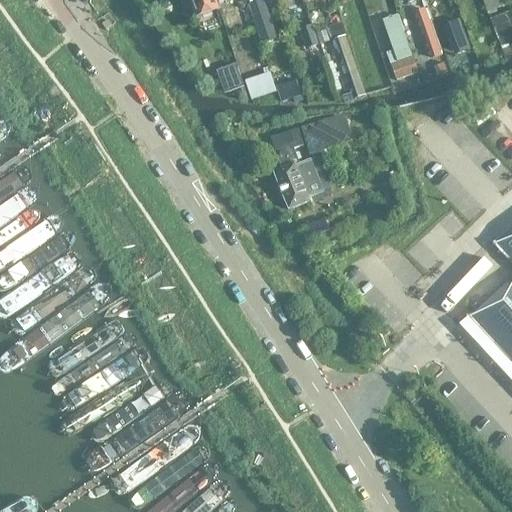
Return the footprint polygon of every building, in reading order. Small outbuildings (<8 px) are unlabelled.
[(189,0),(190,2),(195,0),(200,13),(209,10),(205,0),(189,0)] [(260,0),(250,3),(262,43),(278,38),(266,0),(260,0)] [(433,0),(441,20),(460,14),(454,0),(433,0)] [(508,0),(485,0),(489,13),(510,6),(508,0)] [(511,10),(493,17),(503,48),(511,44),(511,10)] [(448,73),(426,13),(418,16),(440,76),(448,73)] [(418,74),(397,16),(383,22),(393,49),(386,52),(397,82),(418,74)] [(307,47),(320,44),(314,24),(302,27),(307,47)] [(356,71),(345,37),(346,37),(342,24),(331,28),(335,40),(336,40),(338,44),(337,44),(349,74),(356,71)] [(365,94),(357,72),(348,75),(353,89),(340,93),(340,99),(365,94)] [(277,93),(270,75),(245,83),(252,102),(277,93)] [(302,97),(297,81),(276,88),(281,104),(302,97)] [(348,145),(340,117),(301,129),(310,156),(348,145)] [(0,143),(3,142),(3,141),(4,141),(5,140),(7,139),(8,137),(8,136),(9,134),(9,132),(9,131),(8,129),(7,127),(6,126),(5,125),(4,124),(2,123),(1,123),(0,122),(0,143)] [(0,167),(12,160),(13,158),(15,157),(16,155),(17,153),(17,151),(18,149),(18,147),(18,145),(18,143),(15,143),(13,142),(11,142),(9,142),(6,142),(4,143),(2,143),(0,144),(0,167)] [(0,200),(38,174),(39,173),(39,171),(39,169),(38,168),(38,166),(37,165),(36,163),(34,162),(33,161),(31,161),(30,160),(28,160),(26,161),(25,161),(0,178),(0,200)] [(323,194),(310,161),(295,167),(294,166),(286,169),(284,164),(276,167),(278,172),(274,174),(289,211),(310,203),(308,200),(323,194)] [(0,220),(32,197),(33,196),(34,195),(34,194),(34,193),(34,191),(34,190),(33,189),(32,188),(31,187),(30,186),(29,186),(28,186),(26,186),(25,186),(24,187),(0,203),(0,220)] [(0,243),(39,215),(41,214),(42,214),(43,212),(44,211),(45,210),(45,208),(45,206),(45,205),(45,203),(44,202),(43,201),(42,200),(40,199),(39,198),(38,198),(36,198),(34,198),(33,199),(32,199),(0,222),(0,243)] [(45,213),(0,245),(0,265),(56,227),(60,212),(45,213)] [(333,239),(326,217),(302,225),(309,247),(333,239)] [(511,231),(496,247),(511,264),(511,278),(469,319),(511,364),(511,417),(511,419),(511,420),(511,231)] [(39,240),(0,271),(0,287),(49,254),(50,253),(51,251),(52,250),(53,248),(54,247),(54,245),(54,243),(53,241),(53,240),(51,239),(49,239),(47,239),(45,239),(43,239),(41,240),(39,240)] [(63,246),(0,291),(0,314),(76,260),(77,259),(78,258),(79,256),(79,255),(79,253),(79,251),(79,249),(78,248),(78,246),(76,245),(75,244),(74,243),(72,243),(70,243),(68,243),(67,243),(65,244),(64,244),(63,246)] [(78,261),(7,313),(5,314),(4,316),(4,317),(3,319),(3,320),(3,322),(4,324),(5,325),(6,327),(7,328),(8,329),(10,329),(11,330),(13,330),(15,330),(16,329),(89,277),(90,275),(91,274),(91,272),(91,271),(91,269),(91,267),(90,266),(90,264),(88,263),(87,262),(86,261),(84,260),(82,260),(81,260),(79,260),(78,261)] [(11,364),(12,363),(107,290),(108,288),(109,287),(109,285),(109,283),(109,281),(109,280),(108,278),(107,276),(105,275),(104,274),(102,273),(101,273),(99,272),(97,273),(95,273),(94,273),(92,274),(2,348),(1,349),(0,350),(0,360),(0,361),(1,362),(3,363),(4,364),(6,364),(7,364),(9,364),(11,364)] [(63,370),(65,370),(75,365),(85,360),(95,354),(105,348),(115,342),(124,336),(134,330),(134,328),(134,327),(134,325),(134,323),(133,322),(132,320),(131,319),(130,318),(129,317),(127,316),(126,316),(117,320),(108,325),(100,330),(91,335),(83,340),(74,345),(66,351),(58,357),(58,358),(58,360),(58,362),(58,363),(59,365),(60,366),(61,368),(62,369),(63,370)] [(53,404),(146,349),(147,348),(149,347),(150,346),(151,344),(151,342),(151,341),(151,339),(151,337),(150,335),(150,334),(149,332),(147,331),(146,330),(144,329),(142,329),(141,329),(139,329),(137,329),(136,330),(134,331),(133,332),(44,387),(43,387),(41,388),(40,390),(39,391),(39,392),(38,394),(38,396),(38,398),(39,399),(40,401),(41,402),(42,403),(43,404),(45,405),(46,405),(48,405),(50,405),(51,405),(53,404)] [(76,412),(77,411),(151,367),(152,366),(153,365),(154,364),(154,362),(154,361),(154,360),(154,358),(153,357),(152,356),(151,355),(150,354),(148,353),(147,353),(146,353),(144,353),(143,354),(71,399),(69,399),(68,400),(67,401),(66,402),(66,403),(65,405),(65,406),(66,408),(66,409),(67,410),(68,411),(69,412),(70,412),(72,413),(73,413),(75,413),(76,412)] [(86,428),(88,428),(165,382),(166,381),(167,379),(167,378),(167,376),(167,374),(166,372),(165,371),(164,370),(163,368),(161,368),(160,367),(158,367),(156,366),(81,413),(80,414),(79,416),(78,417),(78,418),(78,420),(79,422),(79,423),(80,424),(81,425),(82,426),(83,427),(85,428),(86,428)] [(107,441),(176,400),(178,398),(178,397),(179,395),(179,394),(179,392),(179,391),(179,389),(178,388),(177,386),(176,385),(174,384),(173,383),(171,383),(170,383),(168,383),(167,383),(165,384),(98,426),(97,428),(96,429),(95,430),(95,432),(95,433),(95,435),(95,436),(96,438),(97,439),(98,440),(99,441),(101,441),(102,442),(104,442),(105,442),(107,441)] [(185,415),(176,400),(106,444),(115,458),(185,415)] [(187,424),(117,473),(115,474),(114,475),(114,477),(113,479),(113,480),(113,482),(113,484),(114,485),(115,487),(116,488),(117,490),(118,491),(120,491),(122,492),(123,492),(125,492),(127,492),(199,440),(200,439),(201,437),(202,436),(202,434),(203,432),(203,431),(202,429),(201,427),(201,426),(199,424),(198,423),(196,423),(195,422),(193,422),(191,422),(190,422),(188,423),(187,424)] [(172,511),(220,475),(221,473),(222,472),(223,471),(223,469),(223,467),(223,466),(223,464),(222,462),(221,461),(220,460),(219,459),(217,458),(216,457),(214,457),(212,457),(211,457),(209,458),(208,459),(143,511),(172,511)] [(205,511),(233,490),(234,489),(235,488),(235,486),(236,485),(236,483),(235,481),(235,480),(234,478),(233,477),(232,476),(231,475),(229,474),(228,474),(226,474),(224,474),(223,474),(221,475),(220,476),(178,511),(205,511)] [(235,511),(243,505),(245,504),(246,503),(247,502),(247,501),(248,499),(248,497),(248,496),(247,494),(246,493),(245,492),(244,491),(243,490),(241,489),(239,489),(238,489),(236,490),(235,491),(209,511),(235,511)]
